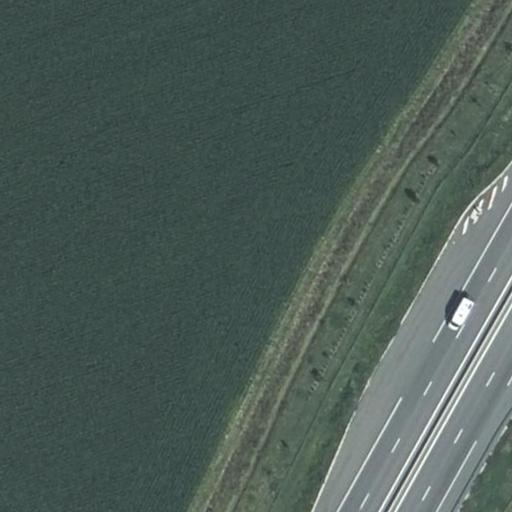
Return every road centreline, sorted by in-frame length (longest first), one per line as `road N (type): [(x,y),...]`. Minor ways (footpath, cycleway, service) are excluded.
road 1 (track): [(209,511),(384,177),(456,88),(511,0)]
road 2 (motorway): [(511,222),(347,511)]
road 3 (motorway): [(405,511),(511,321)]
